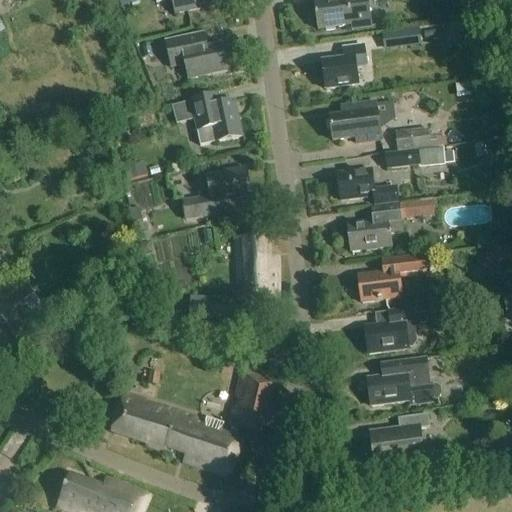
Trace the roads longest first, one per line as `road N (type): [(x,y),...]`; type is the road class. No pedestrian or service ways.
road 1 (unclassified): [(267,491),(291,414),(302,326),(257,0)]
road 2 (unclassified): [(213,498),(112,461),(0,405)]
